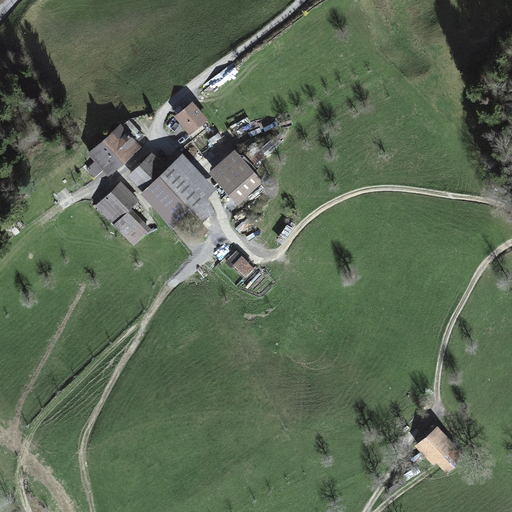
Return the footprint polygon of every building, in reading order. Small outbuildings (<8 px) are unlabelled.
[(192,104),(178,116),(191,131),(205,119),(192,104)] [(110,153),(120,163),(139,146),(135,142),(143,135),(128,119),(118,122),(120,125),(103,140),(112,150),(110,153)] [(112,150),(103,140),(89,152),(96,159),(94,161),(95,162),(90,167),(97,174),(104,168),(109,173),(120,163),(110,153),(112,150)] [(173,161),(206,195),(210,190),(215,185),(183,151),(178,156),(173,161)] [(147,187),(167,166),(155,154),(149,157),(149,156),(140,165),(138,163),(132,168),(134,171),(133,172),(147,187)] [(260,180),(242,159),(220,179),(238,200),(260,180)] [(206,195),(173,161),(167,166),(147,187),(178,221),(182,217),(189,225),(203,212),(196,204),(206,195)] [(132,199),(118,184),(96,205),(133,245),(148,231),(127,209),(130,206),(133,210),(139,204),(133,197),(132,199)] [(244,220),(239,232),(249,236),(253,224),(244,220)] [(234,266),(242,252),(223,241),(215,255),(234,266)] [(245,255),(235,264),(244,273),(254,265),(245,255)] [(456,456),(434,430),(418,444),(435,464),(439,461),(444,467),(456,456)]
